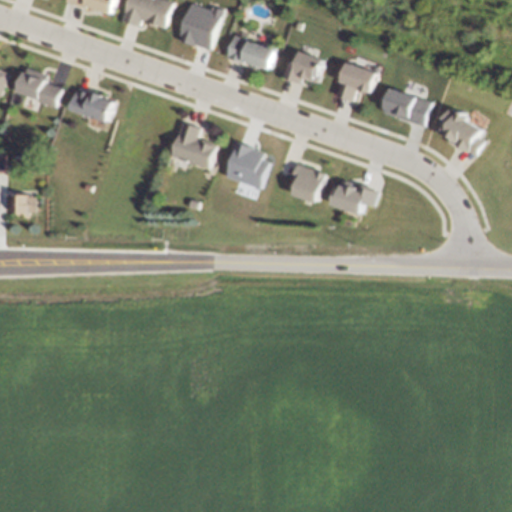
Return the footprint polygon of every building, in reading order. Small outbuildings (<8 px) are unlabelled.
[(113,14),(116,0),(66,0),(66,1),(113,14)] [(166,28),(174,2),(168,0),(129,0),(123,21),(140,26),(142,21),(166,28)] [(213,9),(191,3),(180,40),(212,51),(225,9),(214,6),(213,9)] [(271,70),(277,48),(235,35),(228,57),(271,70)] [(303,79),(318,84),(326,59),(297,50),(293,61),(289,60),(284,77),(302,83),(303,79)] [(379,72),(348,62),(337,96),(354,102),(358,88),(372,93),(379,72)] [(17,93),(57,106),(63,87),(45,82),(48,74),(25,67),(17,93)] [(0,96),(1,97),(9,72),(0,69),(0,96)] [(115,99),(77,87),(70,110),(108,122),(115,99)] [(384,112),(425,126),(433,102),(393,88),(384,112)] [(486,125),(449,109),(437,135),(480,153),(486,140),(480,138),(486,125)] [(209,169),(217,145),(197,138),(201,128),(183,122),(171,156),(209,169)] [(224,177),(261,189),(270,161),(263,159),(265,151),(236,141),(224,177)] [(317,202),(326,173),(297,163),(292,178),(297,179),(293,195),(317,202)] [(331,203),(360,214),(364,203),(373,206),(378,194),(339,180),(331,203)] [(13,212),(37,213),(38,195),(13,195),(13,212)]
